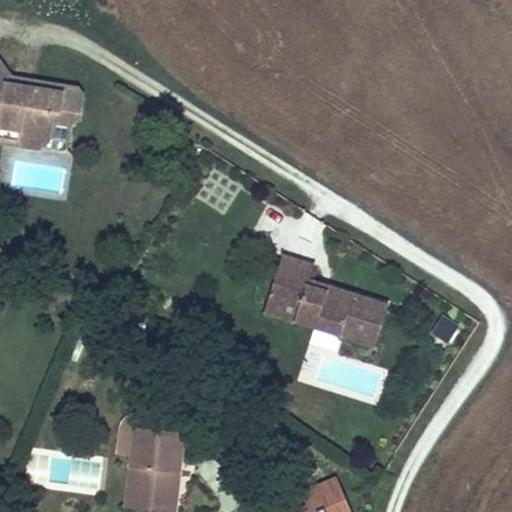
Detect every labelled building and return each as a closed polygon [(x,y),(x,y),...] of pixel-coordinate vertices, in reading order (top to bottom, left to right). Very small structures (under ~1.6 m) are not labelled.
[(0,137),(21,139),(23,146),(26,151),(30,155),(42,156),(57,148),(58,144),(76,147),(77,126),(85,124),(87,105),(81,96),(51,92),(50,100),(17,96),(19,87),(0,57),(0,137)] [(50,100),(51,92),(19,87),(17,96),(50,100)] [(0,137),(0,150),(30,155),(26,151),(23,146),(21,139),(0,137)] [(313,265),(276,256),(267,294),(301,302),(295,327),(377,347),(388,300),(327,285),(325,293),(317,291),(318,283),(309,281),(313,265)] [(325,293),(327,285),(318,283),(317,291),(325,293)] [(267,294),(261,319),(295,327),(301,302),(267,294)] [(462,329),(448,320),(438,336),(452,345),(462,329)] [(256,451),(272,427),(240,406),(222,432),(254,454),(256,451)] [(127,422),(122,464),(133,465),(137,430),(161,433),(163,419),(134,416),(130,417),(129,419),(127,422)] [(290,439),(272,427),(256,451),(274,463),(290,439)] [(161,433),(137,430),(133,465),(129,495),(177,501),(185,435),(161,433)] [(348,511),(336,481),(299,496),(301,500),(291,504),(290,501),(261,511),(348,511)] [(175,511),(177,501),(129,495),(128,508),(160,511),(175,511)]
